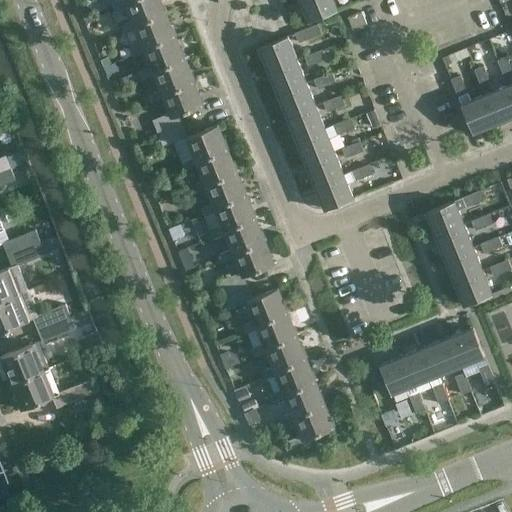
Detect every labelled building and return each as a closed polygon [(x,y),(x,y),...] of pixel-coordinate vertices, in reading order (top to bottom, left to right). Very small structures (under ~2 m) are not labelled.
[(115,0),(112,1),(115,9),(128,4),(126,0),(115,0)] [(125,32),(137,27),(136,23),(166,10),(162,0),(126,0),(128,4),(135,20),(122,25),(125,32)] [(301,0),(310,20),(339,9),(335,0),(301,0)] [(137,27),(143,41),(130,46),(134,55),(147,49),(145,46),(176,33),(166,10),(136,23),(137,27)] [(349,16),(349,17),(354,29),(368,23),(363,11),(349,16)] [(322,33),(318,23),(296,32),(299,41),(322,33)] [(147,49),(153,65),(140,70),(143,78),(156,73),(154,69),(185,56),(176,33),(145,46),(147,49)] [(260,46),(261,49),(270,72),(298,60),(294,49),(288,35),(260,46)] [(309,65),(327,58),(323,48),(305,56),(309,65)] [(185,56),(154,69),(156,73),(163,89),(145,97),(147,103),(165,96),(164,92),(194,79),(185,56)] [(511,74),(511,68),(507,56),(498,60),(505,77),(511,74)] [(279,94),(307,83),(298,60),(270,72),(279,94)] [(491,83),(483,65),(474,69),(481,87),(491,83)] [(318,88),(336,80),(332,71),(314,78),(318,88)] [(451,78),(459,96),(468,92),(461,74),(451,78)] [(164,92),(165,96),(171,111),(154,119),(159,132),(183,123),(179,113),(204,103),(194,79),(164,92)] [(288,116),(317,105),(307,83),(279,94),(288,116)] [(485,94),(496,122),(511,115),(511,94),(508,85),(485,94)] [(327,111),(345,103),(342,94),(324,101),(327,111)] [(462,103),(473,132),(496,122),(485,94),(462,103)] [(297,139),(326,127),(317,105),(288,116),(297,139)] [(337,134),(355,126),(351,117),(333,124),(337,134)] [(183,123),(159,132),(165,146),(174,142),(183,164),(196,158),(197,159),(228,147),(218,123),(188,135),(183,123)] [(306,161),(335,150),(326,127),(297,139),(306,161)] [(346,157),(364,150),(360,141),(342,148),(346,157)] [(208,187),(206,182),(237,170),(228,147),(197,159),(205,178),(191,184),(195,192),(208,187)] [(315,183),(344,172),(335,150),(306,161),(315,183)] [(0,171),(11,167),(6,154),(0,156),(0,171)] [(355,180),(373,173),(369,163),(352,171),(355,180)] [(11,167),(0,171),(0,184),(16,178),(11,167)] [(216,205),(246,193),(237,170),(206,182),(208,187),(214,202),(201,207),(204,216),(218,210),(216,205)] [(326,209),(354,197),(344,172),(315,183),(326,209)] [(462,197),(466,206),(484,199),(480,189),(462,197)] [(218,210),(223,225),(210,230),(213,238),(227,232),(225,228),(256,216),(246,193),(216,205),(218,210)] [(455,199),(426,211),(436,235),(465,223),(455,199)] [(476,230),(493,223),(490,213),(472,221),(476,230)] [(0,244),(3,243),(2,240),(9,237),(0,214),(0,244)] [(227,232),(232,247),(219,252),(222,260),(236,255),(234,251),(265,239),(256,216),(225,228),(227,232)] [(445,258),(474,246),(465,223),(436,235),(445,258)] [(7,253),(41,240),(35,227),(9,237),(2,240),(3,243),(7,253)] [(485,252),(502,245),(499,236),(481,243),(485,252)] [(0,299),(20,292),(27,289),(18,264),(51,250),(46,238),(41,240),(7,253),(12,265),(9,266),(0,269),(0,299)] [(234,251),(236,255),(242,271),(219,280),(224,294),(248,284),(244,275),(275,262),(265,239),(234,251)] [(455,281),(483,269),(474,246),(445,258),(455,281)] [(494,275),(511,268),(508,259),(490,266),(494,275)] [(464,304),(493,293),(483,269),(455,281),(464,304)] [(259,328),(257,323),(287,311),(278,287),(253,297),(248,284),(224,294),(229,307),(247,300),(255,319),(245,323),(248,332),(259,328)] [(20,292),(0,299),(0,330),(30,318),(20,292)] [(43,325),(76,312),(71,300),(38,314),(43,325)] [(266,346),(297,334),(287,311),(257,323),(259,328),(265,343),(254,347),(258,356),(268,351),(266,346)] [(76,312),(43,325),(48,338),(81,325),(76,312)] [(485,355),(474,327),(450,336),(462,365),(485,355)] [(266,346),(268,351),(274,365),(264,370),(267,378),(277,374),(275,369),(306,357),(297,334),(266,346)] [(427,346),(439,374),(462,365),(450,336),(427,346)] [(11,381),(49,365),(39,340),(1,356),(11,381)] [(404,355),(416,383),(439,374),(427,346),(404,355)] [(416,383),(404,355),(381,365),(392,393),(416,383)] [(275,369),(277,374),(283,389),(273,393),(276,401),(287,397),(285,392),(315,380),(306,357),(275,369)] [(486,384),(495,380),(488,363),(479,366),(486,384)] [(49,365),(11,381),(22,408),(53,395),(57,406),(101,389),(96,376),(60,391),(49,365)] [(463,393),(472,389),(465,372),(456,375),(463,393)] [(285,392),(287,397),(292,411),(282,415),(285,423),(296,419),(294,415),(325,403),(315,380),(285,392)] [(439,403),(448,399),(441,382),(432,385),(439,403)] [(417,412),(426,409),(419,391),(409,395),(417,412)] [(294,415),(296,419),(302,435),(289,440),(292,447),(306,442),(304,438),(334,426),(325,403),(294,415)]
